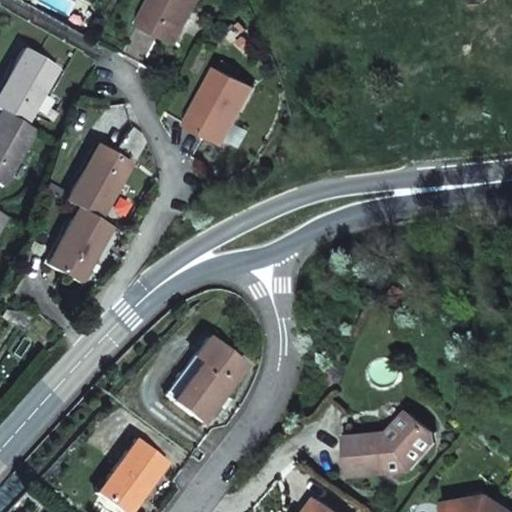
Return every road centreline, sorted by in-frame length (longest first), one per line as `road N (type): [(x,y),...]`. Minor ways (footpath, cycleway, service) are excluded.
road 1 (residential): [(184,511),(279,368),(280,311),(254,236)]
road 2 (residential): [(116,64),(157,123),(174,169),(162,225),(123,284),(122,320)]
road 3 (tertiary): [(254,236),(346,202),(511,173)]
road 4 (tertiary): [(0,453),(122,320)]
road 5 (tertiary): [(122,320),(178,273),(254,236)]
